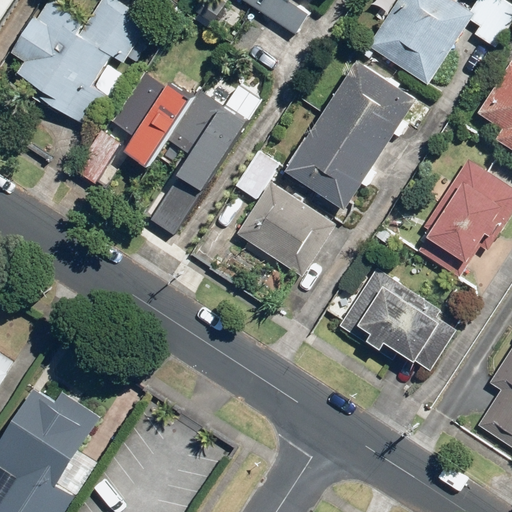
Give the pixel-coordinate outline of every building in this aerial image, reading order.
[(0,0),(0,17),(11,0),(0,0)] [(157,15),(133,0),(104,0),(94,17),(65,0),(51,0),(44,13),(41,11),(18,47),(30,54),(21,69),(37,79),(32,88),(66,109),(69,105),(101,124),(119,96),(98,83),(118,51),(130,59),(157,15)] [(263,0),(303,26),(320,0),(263,0)] [(475,5),(467,0),(402,0),(375,41),(434,80),(470,25),(481,8),(475,5)] [(501,43),(511,25),(511,0),(478,0),(475,5),(481,8),(470,25),(501,43)] [(356,202),(429,90),(368,51),(295,163),(356,202)] [(511,65),(486,107),(510,122),(503,133),(511,138),(511,65)] [(255,113),(207,83),(203,88),(180,74),(175,82),(149,66),(117,116),(143,132),(134,146),(159,161),(175,135),(199,150),(188,168),(212,183),(255,113)] [(128,137),(108,124),(82,166),(102,179),(128,137)] [(261,194),(284,159),(263,146),(240,181),(261,194)] [(511,218),(511,177),(474,154),(429,224),(436,229),(425,246),(467,272),(496,226),(504,231),(511,218)] [(188,168),(157,215),(180,230),(212,183),(188,168)] [(344,218),(277,175),(242,229),(309,272),(344,218)] [(405,346),(436,366),(464,323),(452,315),(453,313),(446,309),(449,303),(384,261),(345,321),(399,356),(405,346)] [(0,388),(22,355),(0,340),(0,388)] [(511,346),(492,377),(503,385),(479,421),(511,443),(511,346)] [(62,396),(41,383),(0,448),(0,459),(54,493),(107,409),(69,385),(62,396)] [(63,511),(64,511),(36,493),(23,511),(63,511)]
